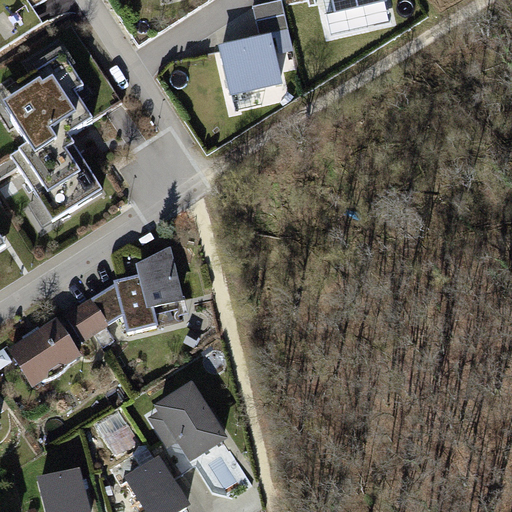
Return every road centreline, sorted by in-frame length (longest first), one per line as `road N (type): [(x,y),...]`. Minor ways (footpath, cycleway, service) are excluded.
road 1 (track): [(497,0),(168,198),(200,209),(281,511)]
road 2 (residential): [(85,0),(172,131),(180,177),(168,198)]
road 3 (residential): [(0,313),(144,224),(168,198)]
